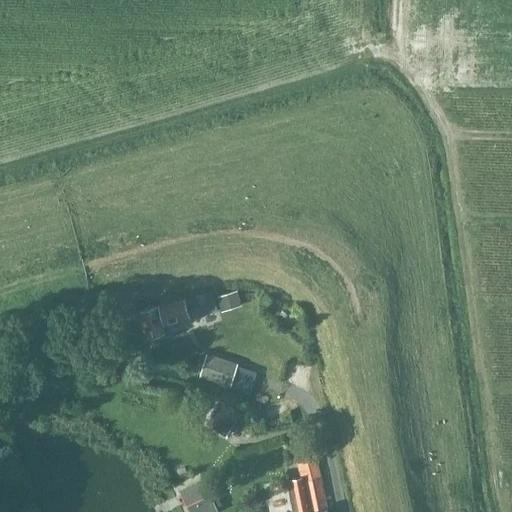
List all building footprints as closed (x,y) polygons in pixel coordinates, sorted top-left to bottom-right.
[(188,311),(215,302),(211,291),(184,298),(138,312),(145,339),(166,333),(164,326),(190,318),(188,311)] [(217,298),(222,313),(242,306),(237,291),(217,298)] [(188,311),(190,318),(191,320),(218,312),(215,302),(188,311)] [(207,353),(200,375),(231,385),(237,363),(207,353)] [(271,398),(251,408),(257,418),(276,408),(271,398)] [(220,401),(204,424),(226,438),(241,415),(220,401)] [(326,511),(326,509),(321,477),(320,476),(316,458),(296,463),(299,477),(287,480),(293,511),(326,511)] [(178,490),(186,507),(212,494),(204,477),(178,490)]
